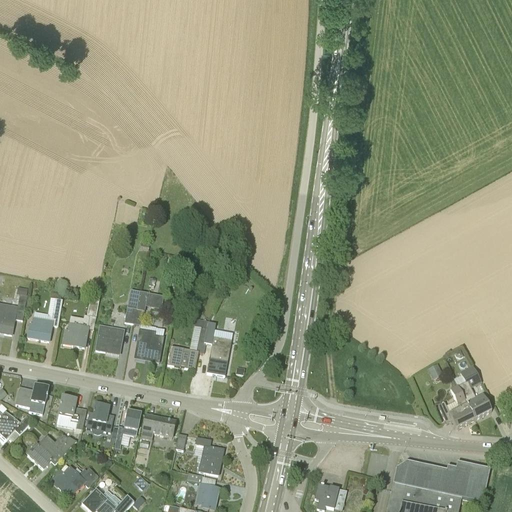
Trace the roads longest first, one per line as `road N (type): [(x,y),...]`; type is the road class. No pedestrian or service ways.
road 1 (unclassified): [(241,406),(282,337),(322,0)]
road 2 (primary): [(289,412),(346,0)]
road 3 (unclassified): [(196,405),(0,363)]
road 4 (tertiary): [(412,441),(289,412)]
